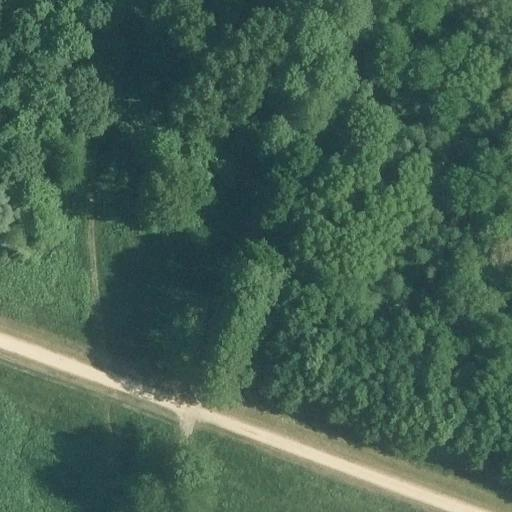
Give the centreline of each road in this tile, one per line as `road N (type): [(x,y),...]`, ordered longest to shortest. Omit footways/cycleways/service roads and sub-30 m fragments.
road 1 (track): [(465,511),(193,410)]
road 2 (track): [(193,410),(0,341)]
